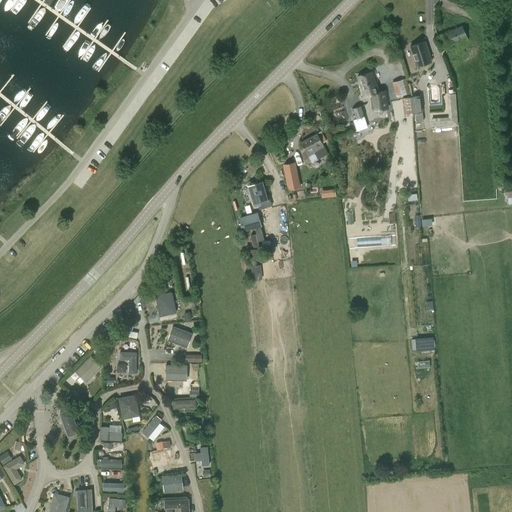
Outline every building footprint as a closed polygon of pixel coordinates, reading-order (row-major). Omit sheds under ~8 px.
[(447,43),(465,34),(461,26),(434,39),(440,52),(450,48),(447,43)] [(416,64),(431,60),(426,42),(411,46),(416,64)] [(379,92),(373,72),(358,77),(364,97),(371,95),(373,111),(387,109),(385,91),(379,92)] [(397,97),(406,94),(402,80),(393,82),(397,97)] [(448,95),(449,118),(432,119),(432,126),(457,125),(456,94),(448,95)] [(412,113),(411,97),(410,97),(402,98),(404,116),(413,115),(412,113)] [(421,97),(411,97),(412,113),(413,115),(415,115),(416,122),(423,121),(422,114),(423,114),(423,113),(421,97)] [(352,108),(352,109),(356,119),(364,117),(361,106),(352,108)] [(321,131),(301,142),(312,162),(328,154),(322,142),(326,140),(321,131)] [(283,164),(288,189),(300,186),(295,162),(283,164)] [(259,210),(272,206),(269,197),(266,198),(262,182),(249,186),(255,205),(258,204),(259,210)] [(243,232),(258,227),(262,226),(261,223),(258,212),(239,217),(243,232)] [(260,227),(255,229),(256,233),(251,234),(254,246),(259,245),(258,241),(263,240),(260,227)] [(369,249),(377,249),(377,231),(368,231),(369,249)] [(257,260),(256,248),(249,249),(250,261),(257,260)] [(259,265),(251,266),(252,273),(253,280),(260,280),(259,265)] [(170,293),(156,296),(161,317),(175,314),(170,293)] [(191,338),(192,334),(173,326),(168,340),(187,347),(191,338)] [(435,338),(412,339),(413,352),(436,351),(435,338)] [(119,352),(119,359),(128,360),(128,373),(136,373),(136,352),(119,352)] [(90,355),(74,371),(85,382),(101,366),(90,355)] [(186,380),(187,364),(165,364),(165,380),(186,380)] [(122,419),(139,415),(135,394),(118,397),(122,419)] [(139,397),(141,405),(149,403),(147,395),(139,397)] [(196,407),(195,398),(172,400),(173,409),(196,407)] [(79,433),(70,408),(58,412),(67,437),(79,433)] [(147,437),(162,419),(156,414),(141,432),(147,437)] [(99,440),(121,441),(121,433),(108,432),(109,428),(99,427),(99,440)] [(157,441),(158,449),(171,446),(170,439),(157,441)] [(201,466),(209,465),(207,446),(199,447),(200,452),(194,453),(195,461),(201,460),(201,466)] [(176,465),(172,449),(151,454),(152,461),(166,458),(168,467),(176,465)] [(22,479),(16,469),(24,464),(19,456),(2,466),(14,484),(22,479)] [(122,461),(101,460),(101,468),(122,469),(122,461)] [(183,489),(181,474),(163,476),(163,492),(183,489)] [(124,484),(103,483),(103,492),(124,492),(124,484)] [(53,492),(48,511),(65,511),(69,496),(53,492)] [(91,511),(91,497),(83,497),(83,511),(91,511)] [(114,511),(115,506),(124,507),(125,499),(109,497),(106,511),(114,511)] [(163,509),(180,508),(180,511),(189,511),(189,498),(163,499),(163,509)]
